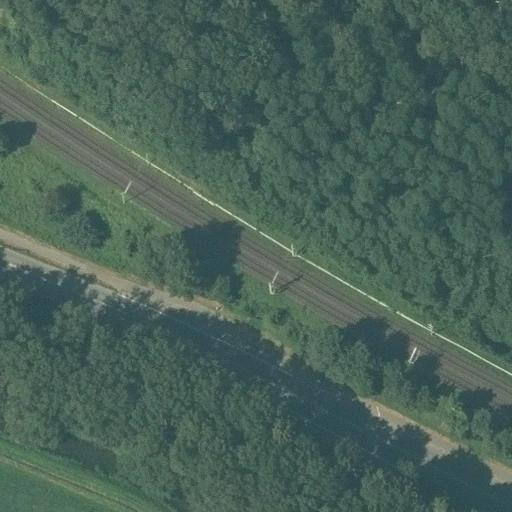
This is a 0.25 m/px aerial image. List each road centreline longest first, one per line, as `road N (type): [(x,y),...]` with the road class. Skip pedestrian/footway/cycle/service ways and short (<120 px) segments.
road 1 (primary): [(509,511),(278,391),(0,265)]
road 2 (track): [(144,511),(0,449)]
